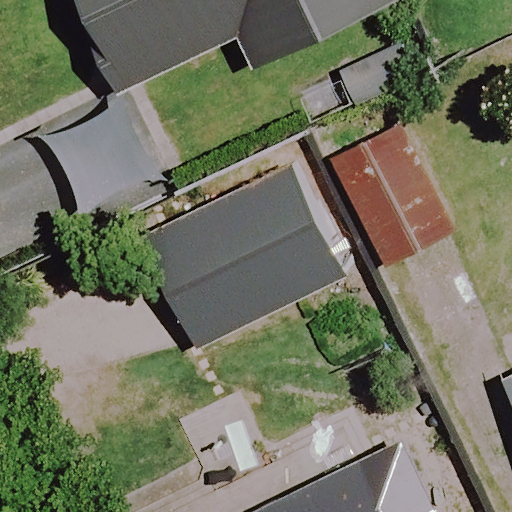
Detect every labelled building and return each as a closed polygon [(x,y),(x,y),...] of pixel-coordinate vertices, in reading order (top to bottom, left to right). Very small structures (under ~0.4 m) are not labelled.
[(78,0),(81,5),(66,12),(108,105),(240,45),(250,67),(395,0),(78,0)] [(86,207),(166,174),(152,141),(135,147),(121,114),(58,139),(86,207)] [(325,161),(376,277),(473,234),(422,118),(325,161)] [(0,263),(79,222),(35,138),(0,156),(0,263)] [(391,511),(371,462),(245,511),(391,511)]
